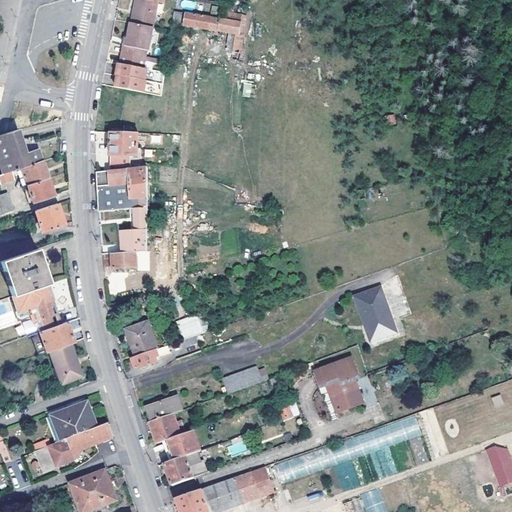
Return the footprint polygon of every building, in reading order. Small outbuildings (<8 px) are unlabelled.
[(158,0),(134,0),(131,22),(154,26),(158,0)] [(172,23),(184,25),(186,12),(175,9),(172,23)] [(237,35),(238,33),(240,22),(186,12),(184,25),(235,35),(237,35)] [(154,26),(131,22),(128,38),(126,37),(123,54),(146,57),(146,55),(147,49),(150,49),(154,26)] [(145,62),(146,57),(123,54),(121,65),(143,69),(145,62)] [(146,57),(145,62),(161,64),(166,65),(167,58),(146,55),(146,57)] [(121,65),(119,65),(117,76),(118,76),(116,87),(143,93),(145,81),(144,81),(146,69),(143,69),(121,65)] [(250,97),(252,84),(244,83),(242,96),(250,97)] [(394,114),(385,116),(387,125),(396,123),(394,114)] [(20,167),(41,161),(32,135),(21,139),(17,129),(0,134),(0,166),(2,173),(20,167)] [(130,166),(130,155),(138,156),(138,133),(118,132),(111,132),(110,164),(130,166)] [(26,185),(47,178),(41,161),(20,167),(26,185)] [(135,208),(147,207),(147,166),(97,172),(98,189),(98,200),(99,211),(135,208)] [(0,174),(0,186),(15,181),(12,171),(0,174)] [(53,196),(47,178),(26,185),(33,203),(53,196)] [(0,213),(12,210),(6,192),(0,193),(0,213)] [(33,211),(41,231),(62,224),(56,203),(33,211)] [(147,207),(135,208),(135,230),(120,230),(122,252),(146,250),(147,209),(147,207)] [(260,226),(273,226),(273,212),(260,212),(260,226)] [(174,252),(173,230),(161,230),(161,252),(174,252)] [(0,260),(13,295),(49,282),(37,248),(34,240),(18,245),(18,243),(0,248),(0,260)] [(146,250),(122,252),(110,253),(112,269),(137,267),(136,271),(148,270),(146,250)] [(48,302),(55,299),(49,282),(13,295),(21,318),(33,314),(39,332),(53,327),(46,307),(49,306),(48,302)] [(353,297),(369,341),(395,332),(378,288),(353,297)] [(17,320),(21,318),(13,295),(8,297),(17,320)] [(350,295),(330,301),(335,322),(356,316),(350,295)] [(62,323),(55,299),(48,302),(49,306),(46,307),(53,327),(62,323)] [(177,320),(181,339),(207,333),(204,315),(177,320)] [(62,323),(53,327),(39,332),(37,332),(45,353),(49,351),(70,343),(74,341),(66,322),(62,323)] [(128,329),(137,356),(153,350),(158,349),(148,322),(128,329)] [(125,330),(134,357),(137,356),(128,329),(125,330)] [(37,332),(29,335),(36,356),(45,353),(37,332)] [(189,346),(197,343),(195,336),(184,340),(187,347),(189,346)] [(74,361),(77,359),(70,343),(49,351),(61,381),(79,374),(74,361)] [(158,349),(153,350),(156,357),(170,352),(168,345),(158,349)] [(137,356),(134,357),(132,358),(137,369),(157,362),(156,357),(153,350),(137,356)] [(82,373),(77,359),(74,361),(79,374),(82,373)] [(327,386),(335,406),(358,398),(351,379),(356,377),(350,360),(315,373),(321,389),(327,386)] [(262,382),(256,367),(223,379),(228,394),(262,382)] [(330,408),(335,406),(327,386),(321,389),(315,373),(311,374),(320,398),(325,396),(330,408)] [(501,394),(491,397),(495,407),(504,404),(501,394)] [(152,421),(172,414),(182,410),(177,396),(147,407),(152,421)] [(90,402),(84,404),(90,419),(96,417),(90,402)] [(297,403),(279,407),(281,419),(299,416),(297,403)] [(68,438),(100,426),(96,417),(90,419),(84,404),(52,417),(61,441),(68,438)] [(172,414),(152,421),(149,422),(157,443),(180,435),(172,414)] [(45,419),(54,444),(61,441),(52,417),(45,419)] [(277,480),(422,439),(417,419),(272,460),(277,480)] [(100,426),(68,438),(76,459),(78,459),(85,448),(115,437),(110,425),(109,422),(100,426)] [(180,435),(157,443),(165,464),(201,451),(193,430),(180,435)] [(76,459),(68,438),(61,441),(54,444),(36,451),(44,472),(76,459)] [(35,449),(47,446),(45,440),(33,443),(35,449)] [(0,451),(4,461),(10,459),(3,441),(0,441),(0,451)] [(500,487),(511,482),(511,460),(506,443),(486,451),(500,487)] [(208,472),(201,451),(165,464),(172,485),(208,472)] [(206,488),(214,511),(222,511),(276,493),(267,466),(206,488)] [(95,511),(119,502),(105,471),(72,485),(83,511),(95,511)] [(214,511),(206,488),(201,489),(209,511),(214,511)] [(209,511),(201,489),(177,498),(179,503),(182,511),(209,511)] [(361,511),(357,498),(341,504),(344,511),(361,511)]
